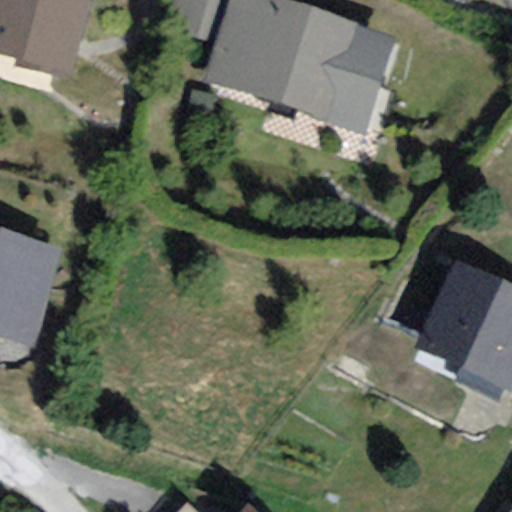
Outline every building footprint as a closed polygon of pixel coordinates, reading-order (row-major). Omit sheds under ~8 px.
[(89,1),(86,0),(0,0),(0,62),(66,82),(89,1)] [(224,0),(173,0),(161,37),(207,52),(224,0)] [(355,36),(235,0),(228,0),(202,88),(328,125),(355,36)] [(53,261),(0,247),(0,341),(30,350),(53,261)] [(511,390),(511,301),(450,274),(413,355),(508,398),(511,390)]
